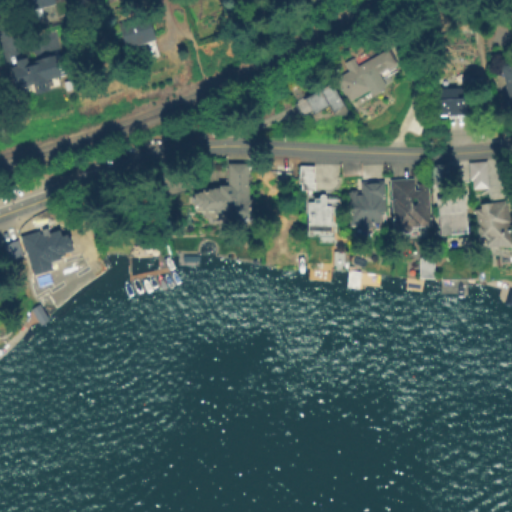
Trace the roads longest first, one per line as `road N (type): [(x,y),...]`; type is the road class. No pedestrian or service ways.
road 1 (tertiary): [(511,146),(399,153),(195,146),(116,172)]
road 2 (tertiary): [(116,172),(0,214)]
